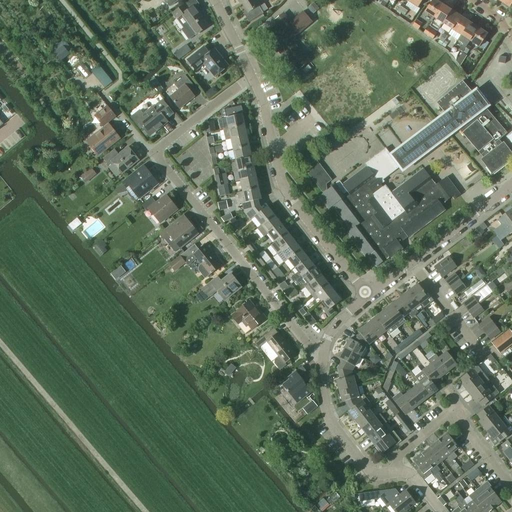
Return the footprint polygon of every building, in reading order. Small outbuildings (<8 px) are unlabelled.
[(251,0),(243,5),(247,11),(243,13),(249,23),(264,14),(259,6),(263,4),(261,0),(251,0)] [(432,0),(425,12),(434,18),(443,5),(434,0),(432,0)] [(314,3),(307,8),(313,15),(319,9),(314,3)] [(185,4),(172,14),(176,20),(181,17),(187,25),(184,28),(183,32),(188,40),(195,35),(196,35),(209,26),(194,6),(189,9),(185,4)] [(397,11),(401,13),(406,6),(402,4),(397,11)] [(442,23),(443,24),(451,11),(443,5),(434,18),(442,23)] [(405,15),(410,8),(406,6),(401,13),(405,15)] [(460,16),(451,11),(443,24),(452,29),(460,16)] [(282,30),(269,41),(267,42),(276,53),(278,52),(280,54),(283,51),(299,69),(309,61),(294,43),(296,40),(294,38),(312,22),(303,12),(291,22),(286,16),(277,24),(282,30)] [(470,22),(460,16),(452,29),(461,35),(470,22)] [(416,20),(413,26),(418,30),(422,24),(416,20)] [(459,50),(463,52),(467,45),(470,41),(478,28),(470,22),(461,35),(457,41),(463,44),(459,50)] [(433,24),(430,23),(423,34),(433,39),(436,34),(430,29),(433,24)] [(488,34),(478,28),(470,41),(479,47),(480,45),(484,40),(488,34)] [(445,41),(449,34),(445,31),(438,43),(441,46),(445,41)] [(480,45),(486,48),(489,43),(484,40),(480,45)] [(53,53),(58,60),(60,63),(63,60),(70,55),(63,45),(53,53)] [(463,52),(466,55),(471,48),(467,45),(463,52)] [(196,72),(205,65),(215,77),(228,66),(215,49),(209,53),(204,47),(186,61),(196,72)] [(305,74),(311,69),(308,65),(302,71),(305,74)] [(92,73),(105,89),(113,82),(100,67),(92,73)] [(174,85),(178,90),(170,97),(179,109),(195,97),(191,92),(196,88),(184,75),(174,85)] [(462,81),(436,103),(445,114),(437,120),(450,135),(458,129),(481,156),(481,155),(483,158),(480,160),(492,175),(511,159),(511,153),(503,142),(502,144),(499,140),(507,133),(485,108),(488,106),(476,91),(473,93),(462,81)] [(159,85),(155,88),(159,93),(163,89),(159,85)] [(172,113),(162,101),(144,115),(140,110),(131,117),(140,129),(143,127),(150,136),(167,122),(165,119),(172,113)] [(105,128),(98,133),(97,132),(91,137),(92,138),(87,142),(97,155),(119,138),(107,122),(115,116),(108,106),(96,116),(105,128)] [(228,129),(245,125),(242,115),(243,114),(241,106),(222,110),(224,119),(226,118),(228,128),(228,129)] [(340,181),(319,197),(329,209),(333,206),(351,229),(347,233),(366,258),(368,256),(376,267),(389,257),(390,258),(403,248),(399,244),(408,237),(408,238),(445,210),(441,205),(452,197),(454,200),(460,195),(446,177),(436,185),(424,169),(392,193),(386,185),(383,187),(380,183),(400,167),(403,170),(450,135),(437,120),(391,155),(386,148),(365,164),(367,166),(342,184),(340,181)] [(247,129),(246,129),(245,125),(228,129),(228,128),(223,130),(226,140),(231,139),(247,135),(250,135),(249,130),(247,129)] [(247,135),(231,139),(233,150),(249,146),(247,135)] [(249,146),(233,150),(235,160),(245,158),(252,156),(249,146)] [(109,165),(113,162),(122,174),(139,160),(128,147),(118,155),(114,150),(104,159),(109,165)] [(235,160),(231,161),(233,172),(254,167),(253,163),(255,162),(256,161),(255,156),(252,156),(245,158),(235,160)] [(254,167),(233,172),(238,171),(240,181),(257,178),(254,167)] [(91,168),(81,177),(86,183),(97,174),(91,168)] [(122,184),(127,190),(127,191),(127,192),(127,194),(128,195),(128,196),(129,197),(130,198),(131,199),(132,199),(133,199),(135,199),(136,201),(157,184),(149,173),(140,180),(135,174),(122,184)] [(220,175),(215,176),(218,186),(224,185),(222,174),(220,175)] [(257,178),(240,181),(242,192),(259,188),(257,178)] [(127,190),(122,184),(122,183),(114,189),(119,195),(127,192),(127,191),(127,190)] [(243,192),(237,193),(238,199),(244,198),(245,203),(242,203),(244,212),(258,207),(259,206),(259,205),(258,200),(261,199),(259,188),(242,192),(243,192)] [(147,212),(150,209),(161,222),(176,210),(165,196),(156,203),(151,197),(142,205),(147,212)] [(218,203),(219,208),(219,209),(219,211),(228,209),(227,201),(218,203)] [(258,207),(244,212),(244,213),(250,220),(255,217),(261,225),(274,214),(267,206),(263,210),(259,206),(258,207)] [(504,211),(506,213),(497,220),(501,225),(493,231),(497,236),(511,224),(511,207),(511,206),(504,211)] [(261,225),(257,229),(264,237),(268,234),(281,223),(274,214),(261,225)] [(227,224),(234,234),(241,228),(234,219),(227,224)] [(174,224),(159,235),(162,239),(164,241),(165,240),(170,236),(175,242),(170,246),(175,252),(179,248),(188,241),(198,234),(188,222),(179,229),(174,223),(174,224)] [(281,223),(268,234),(274,242),(288,232),(281,223)] [(501,241),(511,232),(511,224),(497,236),(501,241)] [(479,238),(484,232),(479,227),(473,232),(479,238)] [(275,242),(270,246),(277,254),(294,240),(288,232),(274,242),(275,242)] [(102,240),(92,248),(97,254),(107,246),(102,240)] [(294,240),(277,254),(284,262),(301,249),(294,240)] [(193,254),(197,259),(201,264),(199,266),(198,267),(198,270),(199,271),(205,279),(221,265),(214,256),(215,255),(211,251),(213,249),(208,242),(198,250),(195,245),(169,265),(175,273),(186,264),(184,261),(193,254)] [(301,249),(284,262),(284,263),(288,259),(295,268),(308,258),(301,249)] [(193,254),(184,261),(186,264),(188,266),(197,259),(193,254)] [(298,272),(291,278),(294,282),(295,281),(301,276),(314,266),(308,258),(295,268),(298,272)] [(436,270),(442,278),(452,270),(444,259),(434,267),(436,270)] [(128,275),(122,266),(114,272),(120,281),(128,275)] [(301,276),(295,281),(298,285),(301,282),(305,287),(321,274),(314,266),(301,276)] [(450,288),(461,281),(454,273),(444,280),(450,288)] [(217,277),(207,286),(202,289),(209,298),(218,291),(225,300),(241,287),(230,274),(221,281),(217,277)] [(321,274),(305,287),(311,295),(327,282),(321,274)] [(284,281),(279,285),(283,291),(288,286),(284,281)] [(461,281),(450,288),(456,296),(466,288),(461,281)] [(327,282),(311,295),(315,300),(318,298),(321,302),(334,291),(327,282)] [(429,298),(418,284),(409,291),(420,305),(423,309),(430,304),(427,300),(429,298)] [(477,292),(473,286),(465,293),(468,298),(477,292)] [(209,298),(202,289),(195,295),(202,303),(209,298)] [(334,291),(321,302),(326,307),(323,310),(325,313),(328,311),(341,300),(334,291)] [(415,309),(420,305),(409,291),(401,297),(415,316),(418,313),(415,309)] [(468,311),(478,303),(473,296),(462,304),(468,311)] [(412,318),(415,316),(401,297),(392,304),(403,318),(409,314),(412,318)] [(298,298),(292,302),(296,307),(302,303),(298,298)] [(246,328),(249,326),(252,330),(266,318),(256,305),(254,306),(250,301),(231,316),(238,325),(242,322),(246,328)] [(484,311),(478,303),(468,311),(474,319),(484,311)] [(406,322),(403,318),(392,304),(384,311),(395,325),(398,329),(406,322)] [(303,316),(308,312),(306,313),(303,308),(299,311),(303,316)] [(384,311),(375,317),(386,332),(389,335),(398,329),(395,325),(384,311)] [(316,322),(308,312),(303,316),(311,326),(316,322)] [(436,316),(432,319),(435,324),(444,317),(440,312),(436,316)] [(386,332),(375,317),(366,324),(378,338),(386,332)] [(478,325),(484,332),(494,324),(489,317),(478,325)] [(378,338),(366,324),(358,331),(369,345),(378,338)] [(494,324),(484,332),(490,341),(501,333),(494,324)] [(500,355),(511,345),(511,332),(509,329),(491,343),(500,355)] [(350,339),(345,348),(360,357),(366,348),(369,345),(358,331),(361,334),(357,337),(355,341),(350,339)] [(267,334),(254,343),(258,349),(260,347),(267,342),(278,357),(275,359),(275,363),(280,370),(286,365),(285,363),(296,355),(288,345),(284,341),(282,337),(278,333),(277,333),(271,339),(267,334)] [(428,333),(421,338),(424,341),(430,337),(428,333)] [(278,357),(267,342),(260,347),(272,362),(275,359),(278,357)] [(397,346),(401,351),(406,347),(402,343),(397,346)] [(344,360),(339,369),(353,371),(355,367),(360,357),(345,348),(339,358),(344,360)] [(447,351),(438,358),(449,371),(457,364),(447,351)] [(427,361),(430,364),(431,364),(441,377),(449,371),(438,358),(435,354),(427,361)] [(236,368),(231,364),(224,373),(229,377),(236,368)] [(431,364),(430,364),(422,371),(427,377),(433,384),(433,383),(441,377),(431,364)] [(290,379),(283,385),(293,397),(295,400),(309,390),(306,386),(307,386),(302,379),(301,380),(299,381),(297,378),(299,377),(306,371),(302,366),(293,374),(288,377),(290,379)] [(463,385),(469,394),(488,380),(477,366),(473,370),(472,369),(460,379),(464,384),(463,385)] [(353,371),(339,369),(342,379),(336,380),(339,391),(358,386),(357,386),(354,376),(353,371)] [(422,371),(414,377),(419,383),(430,396),(438,390),(433,383),(433,384),(427,377),(422,371)] [(476,403),(478,402),(481,407),(499,393),(488,380),(469,394),(476,403)] [(419,383),(411,390),(422,403),(430,396),(419,383)] [(361,395),(358,386),(339,391),(342,402),(346,401),(347,405),(351,409),(362,400),(359,397),(360,397),(359,396),(361,395)] [(383,391),(379,387),(375,390),(378,395),(383,391)] [(403,396),(414,409),(422,403),(411,390),(403,396)] [(400,392),(392,398),(405,415),(414,409),(403,396),(400,392)] [(366,397),(362,400),(351,409),(348,411),(355,420),(369,409),(373,406),(366,397)] [(317,406),(313,402),(308,405),(312,410),(317,406)] [(396,408),(393,403),(388,407),(391,412),(396,408)] [(489,406),(477,416),(481,421),(479,422),(486,430),(500,420),(493,411),(489,406)] [(361,428),(375,417),(369,409),(355,420),(361,428)] [(401,424),(406,421),(399,412),(394,415),(401,424)] [(368,436),(382,425),(386,422),(379,414),(375,417),(361,428),(368,436)] [(500,420),(486,430),(490,435),(487,437),(490,441),(494,438),(499,444),(511,433),(511,425),(511,424),(505,416),(502,418),(500,420)] [(413,429),(406,421),(401,424),(408,433),(413,429)] [(389,434),(382,425),(368,436),(374,445),(389,434)] [(389,434),(374,445),(382,454),(395,444),(396,445),(401,441),(393,431),(389,434)] [(438,440),(454,459),(457,457),(454,452),(459,448),(447,433),(438,440)] [(511,436),(501,446),(505,451),(503,452),(509,461),(511,458),(511,436)] [(451,462),(454,459),(438,440),(430,446),(442,461),(447,457),(451,462)] [(440,471),(436,466),(442,461),(430,446),(421,453),(437,473),(440,471)] [(437,473),(421,453),(413,460),(414,462),(411,465),(424,480),(432,474),(438,482),(441,479),(437,473)] [(473,472),(467,476),(471,481),(477,477),(473,472)] [(463,480),(459,483),(463,489),(467,486),(463,480)] [(487,481),(481,486),(477,489),(493,509),(493,508),(493,509),(502,502),(490,488),(491,487),(487,481)] [(406,491),(401,495),(395,489),(378,491),(379,497),(386,507),(389,504),(395,511),(403,511),(415,503),(406,491)] [(468,496),(472,501),(473,501),(481,511),(488,511),(493,509),(477,489),(468,496)] [(359,502),(375,500),(373,492),(358,494),(359,502)] [(458,492),(454,495),(458,499),(460,503),(464,500),(458,492)] [(438,499),(443,506),(449,502),(443,495),(438,499)] [(467,511),(481,511),(473,501),(472,501),(468,505),(464,500),(460,503),(467,511)] [(457,505),(458,507),(452,511),(467,511),(460,503),(457,505)]
